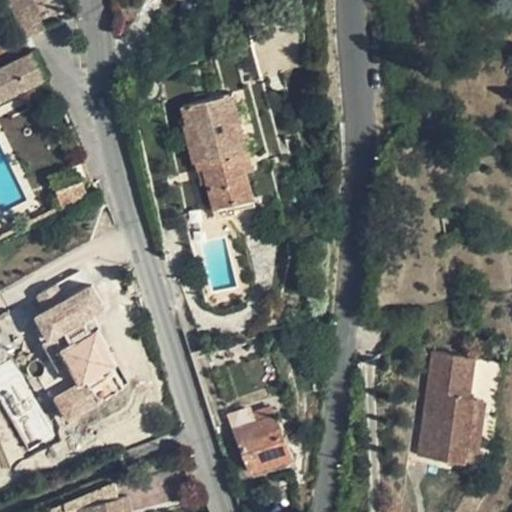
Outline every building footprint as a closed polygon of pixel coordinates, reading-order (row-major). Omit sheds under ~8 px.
[(7,0),(14,15),(21,33),(23,39),(37,33),(44,30),(31,0),(7,0)] [(0,98),(23,88),(42,78),(46,76),(34,51),(32,52),(23,39),(20,34),(0,44),(0,98)] [(51,98),(58,95),(49,75),(46,76),(42,78),(51,98)] [(42,78),(23,88),(32,107),(51,98),(42,78)] [(232,131),(227,113),(223,114),(227,132),(232,131)] [(223,114),(185,124),(195,162),(197,161),(199,169),(204,167),(208,181),(215,207),(221,205),(224,216),(236,212),(235,209),(234,202),(253,197),(254,197),(241,148),(237,149),(232,131),(227,132),(223,114)] [(51,175),(57,192),(84,181),(88,178),(81,162),(51,175)] [(204,167),(199,169),(203,182),(208,181),(204,167)] [(84,181),(57,192),(63,206),(89,195),(84,181)] [(253,197),(234,202),(235,209),(255,204),(253,197)] [(438,223),(449,246),(467,236),(455,214),(438,223)] [(46,310),(37,314),(42,322),(28,331),(42,356),(56,348),(50,337),(85,316),(118,298),(125,294),(117,270),(106,277),(97,261),(37,294),(46,310)] [(85,316),(50,337),(56,348),(91,328),(85,316)] [(436,351),(419,455),(437,458),(439,443),(462,447),(470,396),(476,357),(436,351)] [(487,399),(470,396),(462,447),(439,443),(437,458),(476,465),(487,399)] [(273,404),(254,411),(257,421),(277,414),(273,404)] [(277,414),(257,421),(235,429),(251,472),(294,455),(285,432),(284,433),(277,414)] [(131,511),(127,496),(118,498),(114,482),(51,509),(51,511),(80,511),(131,511)]
